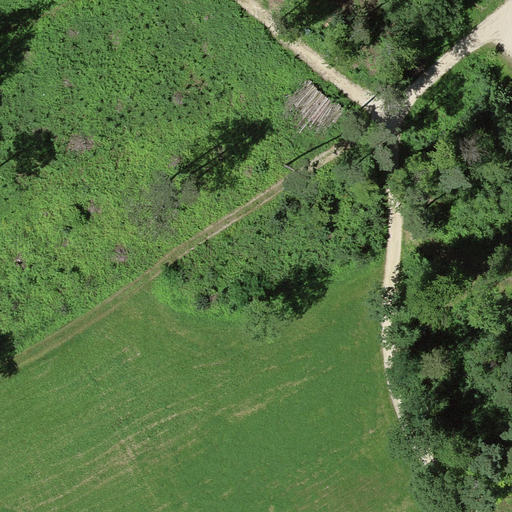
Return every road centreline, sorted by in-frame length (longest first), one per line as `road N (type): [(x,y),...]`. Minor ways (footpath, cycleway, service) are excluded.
road 1 (track): [(511,15),(384,114),(395,210),(387,364),(421,453),(466,511)]
road 2 (track): [(0,370),(264,202),(384,114)]
road 3 (track): [(244,0),(384,114)]
